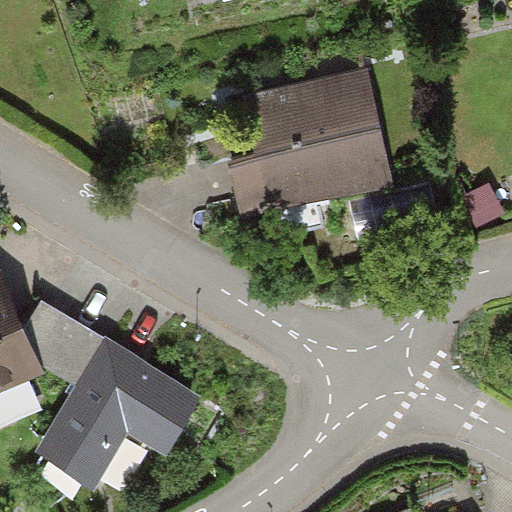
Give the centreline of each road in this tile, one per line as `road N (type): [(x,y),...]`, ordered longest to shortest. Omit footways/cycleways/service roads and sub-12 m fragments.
road 1 (residential): [(0,157),(378,376)]
road 2 (residential): [(242,511),(378,376)]
road 3 (residential): [(378,376),(431,302),(463,278),(511,268)]
road 4 (residential): [(378,376),(511,437)]
